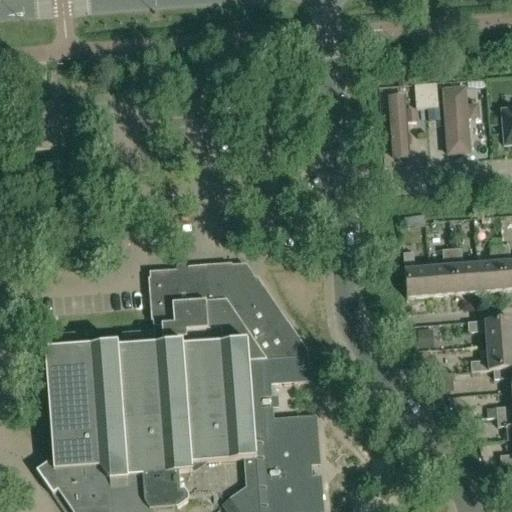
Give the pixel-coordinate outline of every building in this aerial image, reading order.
[(436,86),(425,87),(414,88),(416,112),(438,110),(436,86)] [(466,91),(442,93),(447,159),(470,157),(466,91)] [(404,98),(388,99),(392,163),(409,162),(407,129),(418,128),(417,114),(405,114),(404,98)] [(52,105),(32,105),(33,153),(54,153),(52,105)] [(511,112),(501,113),(504,149),(511,148),(511,112)] [(502,294),(503,294),(511,292),(511,264),(510,265),(509,248),(499,249),(502,294)] [(502,294),(499,249),(490,249),(491,266),(477,268),(479,295),(502,294)] [(479,295),(477,268),(462,269),(461,251),(451,252),(455,297),(479,295)] [(455,297),(451,252),(442,253),(443,270),(429,271),(431,299),(455,297)] [(431,299),(429,271),(414,273),(413,255),(403,256),(406,301),(431,299)] [(243,345),(244,364),(308,359),(308,353),(288,323),(286,324),(257,280),(250,281),(244,272),(235,273),(231,266),(190,269),(189,270),(188,270),(186,271),(186,272),(185,273),(185,274),(185,276),(175,276),(175,273),(149,275),(153,329),(161,329),(162,342),(187,341),(186,334),(220,332),(221,347),(243,345)] [(485,335),(486,349),(511,347),(511,322),(467,326),(468,336),(485,335)] [(177,511),(187,504),(187,499),(213,497),(213,504),(218,504),(222,502),(229,498),(231,501),(245,492),(257,491),(254,449),(248,449),(242,364),(244,364),(243,345),(221,347),(220,332),(186,334),(187,341),(187,349),(182,350),(181,346),(156,348),(155,333),(121,336),(122,350),(117,351),(116,347),(91,349),(90,335),(56,337),(58,352),(43,353),(51,465),(47,464),(42,403),(41,403),(42,403),(46,464),(36,471),(28,459),(27,459),(62,511),(177,511)] [(470,365),(471,374),(471,375),(493,373),(511,371),(511,347),(486,349),(487,363),(470,365)] [(308,359),(244,364),(242,364),(248,449),(254,449),(257,491),(245,492),(231,501),(222,508),(224,511),(323,511),(323,503),(319,503),(318,491),(312,486),(310,463),(316,456),(315,445),(318,444),(316,419),(296,420),(296,432),(286,433),(286,427),(279,422),(273,422),(271,388),(277,387),(282,381),(282,375),(292,374),(293,386),(310,385),(308,359)] [(511,371),(493,373),(493,382),(511,381),(511,395),(511,371)] [(431,378),(442,394),(451,394),(450,377),(431,378)] [(511,409),(496,411),(496,421),(511,419),(511,395),(511,399),(511,409)] [(459,400),(447,401),(461,424),(474,422),(459,400)] [(511,419),(496,421),(497,430),(505,430),(506,444),(511,443),(511,419)] [(511,468),(511,457),(499,459),(500,469),(511,468)]
